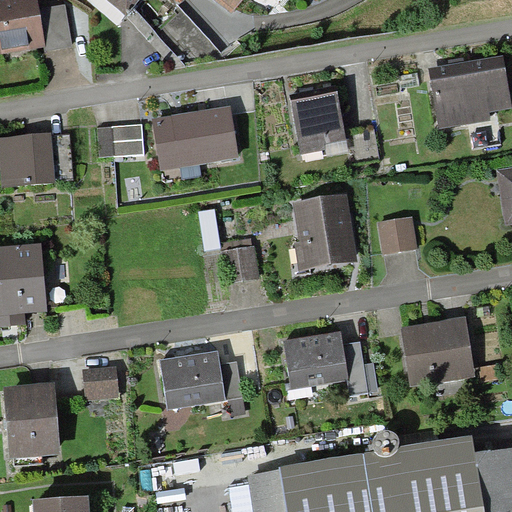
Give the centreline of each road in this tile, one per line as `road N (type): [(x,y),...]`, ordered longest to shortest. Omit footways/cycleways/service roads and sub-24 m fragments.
road 1 (unclassified): [(511,27),(0,112)]
road 2 (residential): [(511,277),(0,355)]
